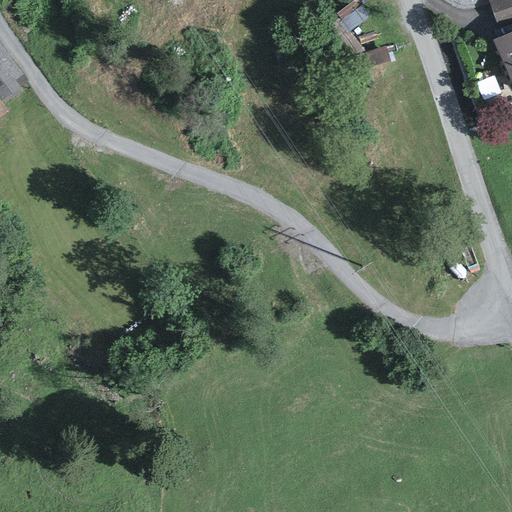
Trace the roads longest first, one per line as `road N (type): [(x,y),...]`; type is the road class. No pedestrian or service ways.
road 1 (track): [(511,326),(459,338),(380,305),(304,228),(250,193),(85,128),(61,110),(0,22)]
road 2 (residential): [(414,0),(511,303)]
